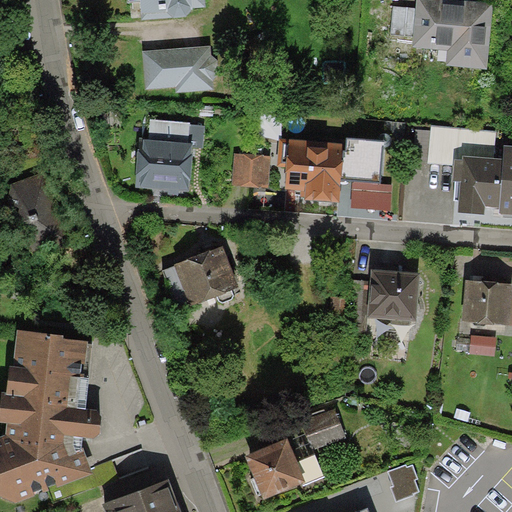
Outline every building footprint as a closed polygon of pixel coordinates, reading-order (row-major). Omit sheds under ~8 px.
[(135,0),(137,15),(169,13),(175,19),(186,18),(190,13),(190,6),(202,6),(202,0),(135,0)] [(492,6),(439,0),(418,0),(412,46),(449,51),(448,62),(485,67),(492,6)] [(209,49),(144,54),(147,89),(178,86),(178,91),(212,89),(212,80),(217,74),(216,63),(209,59),(209,49)] [(149,146),(140,145),(136,186),(188,190),(192,150),(186,150),(188,125),(151,122),(149,146)] [(35,155),(26,127),(2,136),(11,163),(35,155)] [(280,142),(279,167),(287,168),(286,191),(305,192),(304,203),(339,205),(340,182),(342,156),(343,146),(280,142)] [(342,156),(340,182),(382,185),(385,144),(348,142),(347,157),(342,156)] [(511,146),(505,146),(505,158),(458,155),(452,215),(484,218),(486,210),(500,211),(499,215),(511,216),(511,146)] [(270,158),(235,155),(233,185),(268,188),(270,158)] [(42,176),(11,188),(17,204),(12,216),(19,237),(35,254),(67,243),(42,176)] [(192,308),(238,291),(221,248),(164,270),(178,309),(191,304),(192,308)] [(417,324),(420,278),(370,275),(368,321),(417,324)] [(511,285),(466,282),(463,324),(511,327),(511,285)] [(84,411),(88,345),(19,336),(14,370),(11,370),(7,401),(3,401),(0,424),(7,425),(5,437),(0,439),(0,499),(17,506),(89,478),(81,455),(81,441),(97,442),(99,412),(84,411)] [(497,339),(472,336),(470,353),(494,356),(497,339)] [(344,434),(331,405),(300,417),(310,446),(344,434)] [(304,480),(285,439),(244,457),(263,498),(304,480)] [(407,466),(389,473),(394,487),(390,488),(396,504),(415,497),(414,494),(419,493),(414,481),(417,479),(413,467),(407,469),(407,466)] [(178,511),(167,483),(106,506),(108,511),(178,511)]
